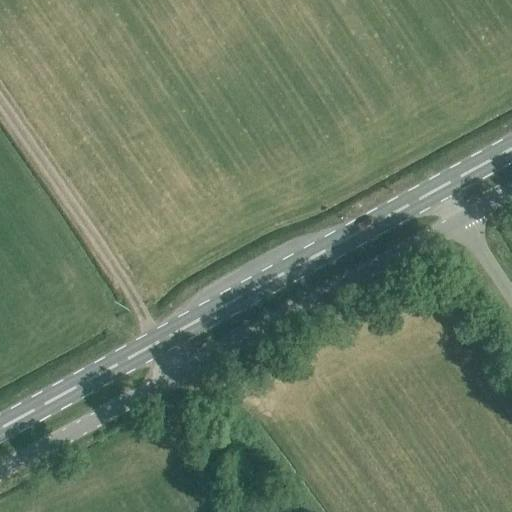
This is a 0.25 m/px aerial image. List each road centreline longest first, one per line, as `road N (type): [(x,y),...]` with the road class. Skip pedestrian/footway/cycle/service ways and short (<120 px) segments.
road 1 (unclassified): [(0,472),(459,221)]
road 2 (primary): [(440,187),(0,428)]
road 3 (track): [(171,378),(122,278),(0,99)]
